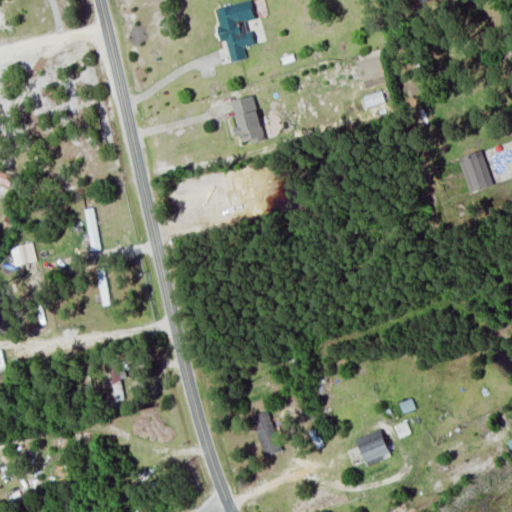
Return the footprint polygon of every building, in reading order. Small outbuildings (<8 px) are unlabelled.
[(249,0),(215,7),(221,41),(226,41),(230,61),(246,58),(244,46),(253,44),(248,20),(255,18),(251,0),(249,0)] [(243,142),(263,138),(255,95),(232,99),(238,133),(241,133),(243,142)] [(493,184),(482,149),(458,157),(469,191),(493,184)] [(14,263),(36,261),(33,242),(12,245),(14,263)] [(114,386),(116,400),(124,399),(118,359),(108,360),(111,378),(104,379),(105,387),(114,386)] [(253,414),(262,454),(280,451),(270,410),(253,414)] [(391,454),(381,428),(356,437),(366,464),(391,454)]
